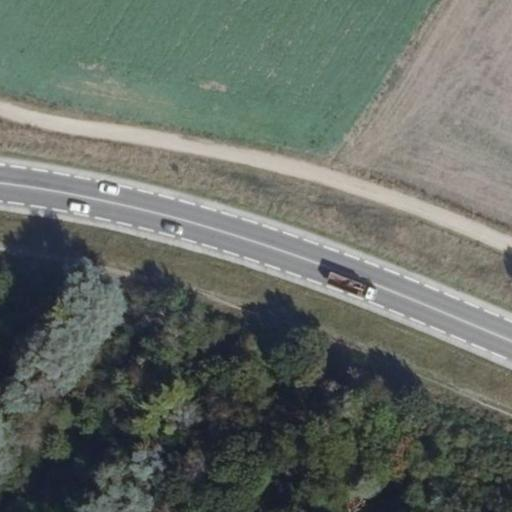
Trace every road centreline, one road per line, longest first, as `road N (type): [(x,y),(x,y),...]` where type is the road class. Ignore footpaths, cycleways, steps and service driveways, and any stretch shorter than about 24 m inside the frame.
road 1 (primary): [(511,339),(416,298),(142,206),(0,183)]
road 2 (track): [(511,247),(364,190),(236,153),(46,124),(0,106)]
